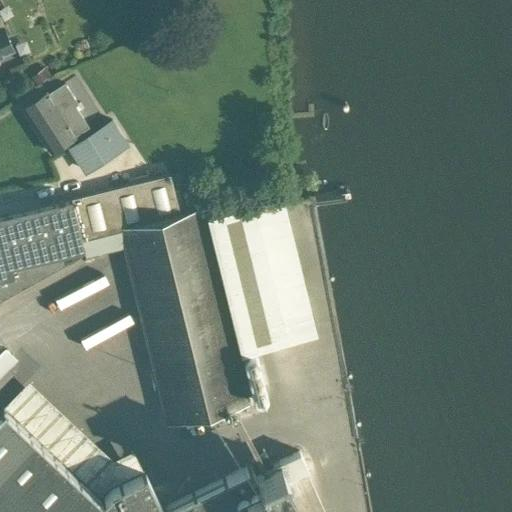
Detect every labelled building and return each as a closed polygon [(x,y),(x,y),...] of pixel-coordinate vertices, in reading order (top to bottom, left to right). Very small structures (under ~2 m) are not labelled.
[(0,57),(15,51),(0,16),(0,57)] [(46,90),(22,106),(50,150),(89,126),(75,105),(78,103),(64,81),(47,92),(46,90)] [(112,117),(67,146),(84,173),(129,144),(112,117)] [(120,229),(180,216),(170,174),(71,198),(81,239),(120,229)] [(283,196),(206,215),(240,353),(317,334),(283,196)] [(58,252),(83,246),(81,239),(71,198),(58,200),(0,214),(0,296),(61,262),(58,252)] [(180,216),(120,229),(167,420),(245,400),(199,211),(180,216)] [(0,511),(291,511),(278,482),(308,468),(299,449),(279,458),(277,455),(270,459),(266,450),(250,458),(252,462),(207,483),(209,486),(163,507),(136,451),(116,461),(31,381),(5,408),(1,404),(0,405),(0,377),(18,358),(6,346),(0,351),(0,511)] [(269,350),(249,351),(250,381),(269,380),(270,395),(282,394),(280,351),(269,352),(269,350)]
